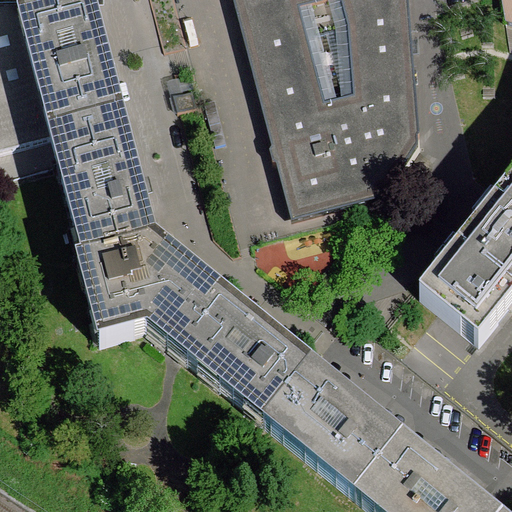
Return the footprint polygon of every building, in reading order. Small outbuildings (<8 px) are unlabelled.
[(0,0),(0,11),(20,11),(92,10),(91,0),(0,0)] [(408,0),(232,0),(291,228),(386,202),(422,148),(417,91),(412,34),(408,0)] [(511,0),(502,0),(507,25),(511,27),(511,0)] [(22,25),(53,143),(121,124),(92,10),(20,11),(22,25)] [(22,25),(20,11),(0,11),(0,155),(53,143),(22,25)] [(193,96),(174,101),(178,116),(198,111),(193,96)] [(121,124),(53,143),(84,268),(155,250),(121,124)] [(511,191),(497,211),(511,223),(511,191)] [(511,300),(511,223),(497,211),(458,257),(511,300)] [(214,297),(155,250),(84,268),(106,349),(149,337),(168,353),(214,297)] [(480,350),(511,310),(511,300),(458,257),(421,303),(480,350)] [(311,375),(214,297),(168,353),(265,431),(311,375)] [(349,323),(343,318),(331,332),(338,337),(349,323)] [(402,449),(311,375),(265,431),(356,504),(402,449)] [(480,511),(402,449),(356,504),(366,511),(480,511)]
